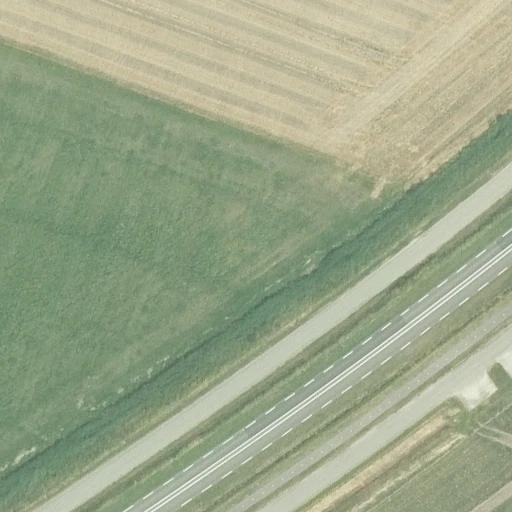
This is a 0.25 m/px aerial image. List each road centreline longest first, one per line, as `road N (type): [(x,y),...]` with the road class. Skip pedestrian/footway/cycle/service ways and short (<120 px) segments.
road 1 (unclassified): [(48,511),(332,314),(511,173)]
road 2 (primary): [(152,511),(511,246)]
road 3 (unclassified): [(274,511),(511,335)]
